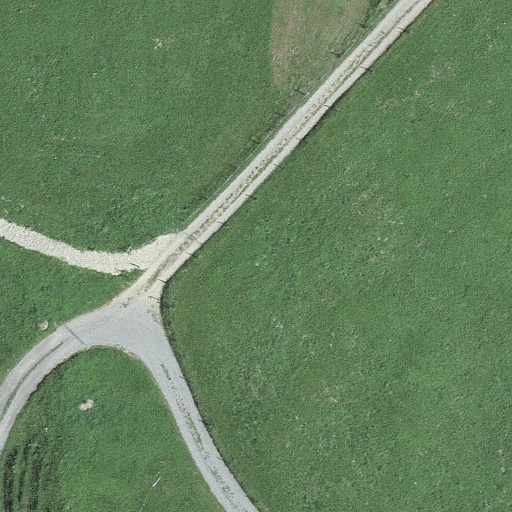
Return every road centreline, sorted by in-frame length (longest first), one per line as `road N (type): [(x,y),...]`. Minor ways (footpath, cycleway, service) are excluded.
road 1 (track): [(120,329),(235,180),(425,0)]
road 2 (track): [(120,329),(146,339),(197,439),(247,511)]
road 3 (track): [(0,425),(32,368),(81,335),(120,329)]
